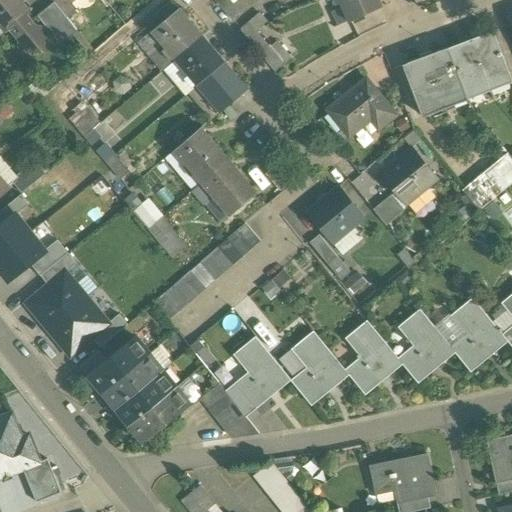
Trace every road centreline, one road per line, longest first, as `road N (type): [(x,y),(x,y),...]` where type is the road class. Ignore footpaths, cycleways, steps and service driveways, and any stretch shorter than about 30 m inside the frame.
road 1 (residential): [(117,484),(153,461),(309,444),(445,417)]
road 2 (residential): [(117,484),(0,338)]
road 3 (residential): [(279,102),(411,27)]
road 4 (residential): [(279,102),(195,0)]
